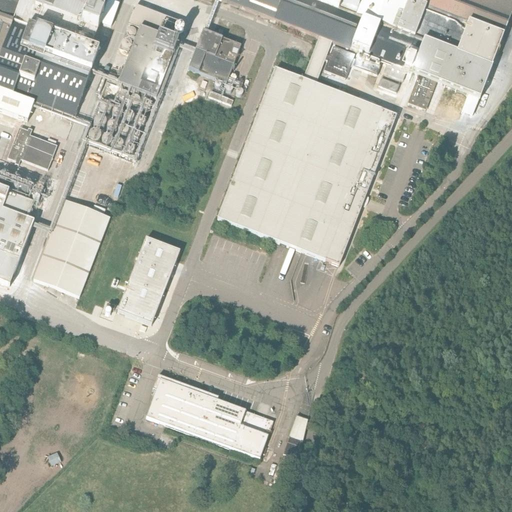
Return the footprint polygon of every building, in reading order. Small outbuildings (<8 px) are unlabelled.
[(0,0),(0,93),(74,120),(98,53),(90,51),(97,33),(106,36),(118,2),(112,0),(0,0)] [(402,82),(406,73),(417,77),(407,105),(425,112),(435,84),(467,96),(460,114),(472,118),(511,13),(511,1),(507,0),(215,0),(318,39),(302,82),(274,71),(217,221),(338,268),(396,118),(315,86),(324,62),(327,64),(323,73),(345,81),(354,57),(333,49),(329,59),(326,58),(331,44),(358,55),(353,69),(376,78),(382,64),(386,65),(383,75),(402,82)] [(139,30),(118,87),(156,101),(184,26),(135,7),(128,26),(139,30)] [(188,71),(226,86),(240,48),(202,33),(188,71)] [(398,92),(400,84),(382,78),(380,87),(398,92)] [(208,99),(231,107),(233,103),(210,94),(208,99)] [(47,172),(57,148),(30,137),(32,132),(28,130),(27,132),(19,129),(7,160),(15,163),(14,166),(18,167),(20,161),(47,172)] [(0,283),(10,287),(29,237),(34,225),(26,222),(32,204),(8,195),(0,192),(0,283)] [(79,299),(109,220),(63,202),(33,281),(79,299)] [(117,314),(151,327),(179,254),(145,241),(117,314)] [(152,392),(155,393),(146,420),(259,461),(268,438),(273,423),(245,413),(245,412),(217,402),(218,400),(157,377),(152,392)] [(294,460),(300,442),(288,438),(282,456),(294,460)] [(52,466),(61,463),(58,454),(49,457),(52,466)]
